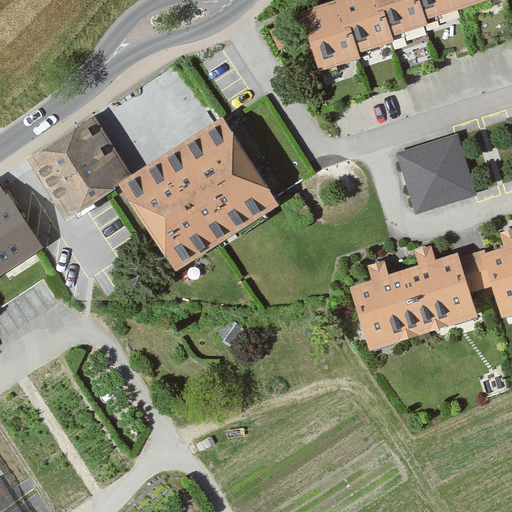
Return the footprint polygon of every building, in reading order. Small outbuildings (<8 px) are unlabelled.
[(391,39),(389,35),(377,0),(338,0),(340,2),(356,51),(391,39)] [(424,23),(422,19),(416,0),(377,0),(389,35),(424,23)] [(416,0),(422,19),(482,0),(416,0)] [(357,56),(356,51),(340,2),(301,15),(318,68),(357,56)] [(126,175),(93,121),(33,158),(67,212),(126,175)] [(274,204),(222,122),(131,179),(125,183),(177,265),(274,204)] [(473,193),(456,138),(401,155),(418,211),(473,193)] [(0,269),(35,247),(0,192),(0,269)] [(511,316),(511,246),(483,256),(504,319),(511,316)] [(481,316),(460,253),(351,289),(372,352),(481,316)]
